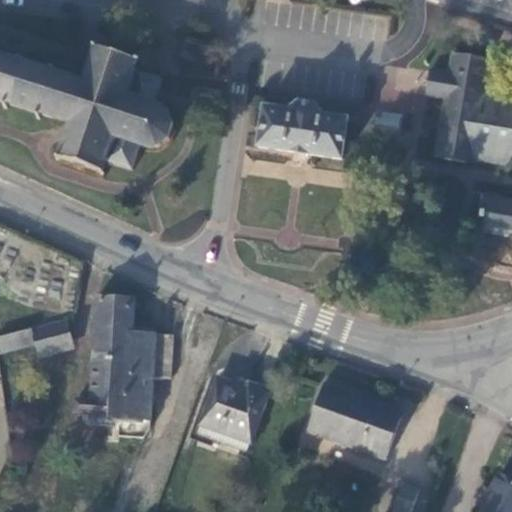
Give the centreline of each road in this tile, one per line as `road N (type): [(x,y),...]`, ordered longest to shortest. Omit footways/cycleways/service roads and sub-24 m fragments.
road 1 (unclassified): [(220,0),(239,50),(238,96),(211,284)]
road 2 (tertiary): [(460,347),(386,348),(211,284)]
road 3 (tertiary): [(211,284),(0,192)]
